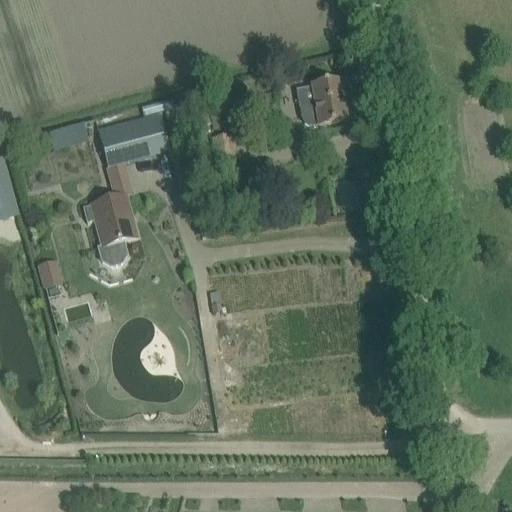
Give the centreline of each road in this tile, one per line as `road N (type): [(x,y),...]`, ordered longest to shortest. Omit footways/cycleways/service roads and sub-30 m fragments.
road 1 (unknown): [(456,416),(456,481),(438,497),(0,496)]
road 2 (track): [(497,430),(461,420),(442,389),(381,0)]
